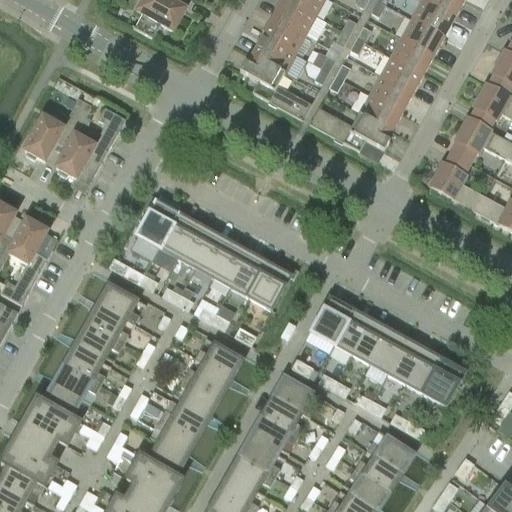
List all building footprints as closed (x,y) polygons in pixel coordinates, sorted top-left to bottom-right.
[(183,0),(143,0),(135,15),(139,17),(131,31),(152,43),(159,29),(172,36),(185,13),(179,9),(183,0)] [(321,0),(283,0),(282,3),(315,21),(325,2),(321,0)] [(370,2),(366,0),(360,0),(355,9),(363,13),(370,2)] [(379,0),(376,6),(384,11),(389,0),(379,0)] [(464,4),(456,0),(423,0),(420,5),(454,23),(464,4)] [(315,21),(282,3),(271,22),(304,40),(315,21)] [(420,5),(410,24),(443,42),(454,23),(420,5)] [(384,11),(376,6),(370,17),(378,21),(384,11)] [(271,22),(261,40),(294,59),(296,55),(303,58),(310,45),(303,42),(304,40),(271,22)] [(341,36),(349,40),(356,27),(348,23),(341,36)] [(443,42),(410,24),(399,43),(433,61),(443,42)] [(363,30),(355,44),(364,49),(371,35),(363,30)] [(349,40),(341,36),(335,47),(343,51),(349,40)] [(294,59),(261,40),(251,59),(283,78),(294,59)] [(433,61),(399,43),(389,62),(422,80),(433,61)] [(364,49),(355,44),(349,54),(358,59),(364,49)] [(486,90),(485,90),(506,102),(507,101),(511,91),(511,61),(504,57),(491,79),(493,80),(487,91),(486,90)] [(283,78),(251,59),(246,68),(244,66),(238,77),(257,87),(251,97),(301,125),(310,108),(277,90),(283,78)] [(327,61),(320,74),(328,78),(335,65),(327,61)] [(389,62),(378,81),(412,98),(422,80),(389,62)] [(334,82),(342,87),(350,73),(341,69),(334,82)] [(328,78),(320,74),(314,84),(322,89),(328,78)] [(412,98),(378,81),(368,100),(401,117),(412,98)] [(342,87),(334,82),(329,92),(337,97),(342,87)] [(467,123),(467,124),(488,136),(488,135),(494,125),(495,125),(500,117),(511,123),(511,104),(508,102),(507,101),(506,102),(485,90),(473,113),(474,114),(468,124),(467,123)] [(82,106),(90,111),(95,102),(87,97),(87,98),(82,106)] [(368,100),(358,119),(357,119),(391,136),(401,117),(368,100)] [(74,140),(75,140),(91,111),(90,111),(82,106),(77,104),(61,133),(42,122),(23,155),(27,157),(25,160),(34,165),(36,162),(44,166),(55,146),(67,152),(74,140)] [(357,119),(358,119),(349,114),(342,126),(317,112),(308,129),(359,156),(364,146),(383,156),(388,145),(386,144),(391,136),(357,119)] [(74,140),(67,152),(55,173),(58,174),(57,177),(66,182),(67,179),(75,184),(87,164),(99,170),(125,124),(104,113),(97,125),(105,129),(93,151),(75,140),(74,140)] [(456,147),(450,158),(469,169),(475,158),(477,159),(481,151),(504,163),(511,149),(511,148),(490,136),(488,135),(488,136),(467,124),(454,147),(456,147)] [(442,169),(430,192),(452,204),(475,217),(484,201),(461,189),(465,181),(463,180),(469,169),(450,158),(444,169),(442,169)] [(158,253),(177,220),(176,220),(181,212),(159,200),(155,208),(137,241),(158,253)] [(484,201),(475,217),(498,229),(511,236),(511,206),(511,207),(511,206),(506,213),(484,201)] [(7,258),(14,245),(3,239),(14,219),(6,214),(8,211),(0,206),(0,273),(8,258),(7,258)] [(193,229),(177,220),(158,253),(175,263),(193,229)] [(7,258),(8,258),(27,269),(14,290),(7,286),(0,298),(21,310),(47,264),(35,257),(46,236),(38,232),(39,229),(30,224),(29,227),(26,225),(14,245),(7,258)] [(212,240),(193,229),(175,263),(194,273),(212,240)] [(212,240),(194,273),(212,283),(231,250),(212,240)] [(231,250),(212,283),(231,294),(249,260),(231,250)] [(266,269),(249,260),(231,294),(248,303),(266,269)] [(139,289),(144,280),(113,263),(108,272),(139,289)] [(280,277),(266,269),(248,303),(269,315),(288,281),(292,283),(292,284),(293,284),(298,276),(296,275),(296,276),(284,269),(280,277)] [(158,287),(144,280),(139,289),(153,296),(158,287)] [(126,326),(133,330),(138,321),(130,316),(136,305),(107,289),(97,309),(126,326)] [(174,309),(179,299),(166,291),(161,301),(174,309)] [(194,307),(179,299),(174,309),(193,319),(197,310),(193,308),(194,307)] [(333,349),(351,316),(329,304),(311,338),(333,349)] [(0,347),(17,317),(0,306),(0,347)] [(97,309),(87,327),(124,348),(129,340),(120,335),(126,326),(97,309)] [(197,310),(193,319),(211,329),(217,319),(202,311),(202,312),(197,310)] [(351,316),(333,349),(349,359),(368,325),(351,316)] [(163,318),(157,329),(165,334),(171,323),(163,318)] [(230,326),(217,319),(211,329),(224,336),(230,326)] [(368,325),(349,359),(368,369),(386,336),(368,325)] [(124,348),(87,327),(75,348),(73,351),(102,368),(103,365),(110,353),(118,358),(124,348)] [(180,328),(174,339),(182,343),(188,333),(180,328)] [(239,332),(234,341),(250,351),(256,341),(239,332)] [(405,346),(386,336),(368,369),(387,379),(405,346)] [(148,346),(141,357),(149,362),(155,351),(148,346)] [(405,346),(387,379),(406,390),(424,356),(405,346)] [(202,368),(231,384),(242,365),(213,348),(207,359),(199,354),(194,364),(202,368)] [(102,368),(73,351),(63,370),(100,390),(105,382),(96,377),(102,368)] [(149,362),(141,357),(141,358),(128,351),(123,359),(136,367),(136,368),(143,372),(149,362)] [(165,356),(159,366),(166,371),(172,360),(165,356)] [(440,366),(424,356),(406,390),(422,399),(440,366)] [(440,366),(422,399),(444,411),(467,368),(446,356),(440,366)] [(296,363),(291,373),(308,382),(313,372),(296,363)] [(166,371),(159,366),(153,377),(160,381),(166,371)] [(188,373),(184,381),(221,402),(231,384),(202,368),(197,378),(188,373)] [(100,390),(63,370),(52,388),(81,405),(86,395),(95,400),(100,390)] [(330,394),(335,384),(323,378),(318,388),(330,394)] [(221,402),(184,381),(178,391),(186,395),(180,407),(178,410),(207,426),(208,424),(221,402)] [(283,382),(272,401),(301,417),(300,418),(309,423),(314,413),(306,408),(312,398),(283,382)] [(335,384),(330,394),(345,403),(350,393),(335,384)] [(52,388),(42,407),(79,428),(83,419),(75,415),(81,405),(52,388)] [(117,400),(125,405),(132,392),(124,388),(117,400)] [(511,397),(509,395),(500,408),(509,415),(511,409),(511,397)] [(367,415),(373,405),(372,404),(375,400),(366,396),(364,400),(358,398),(353,407),(367,415)] [(135,408),(142,413),(154,419),(157,415),(145,408),(149,402),(141,397),(135,408)] [(125,405),(117,400),(112,409),(120,413),(125,405)] [(272,401),(261,420),(298,441),(303,432),(295,427),(300,418),(301,417),(272,401)] [(79,428),(42,407),(35,403),(22,427),(66,451),(79,428)] [(170,405),(159,424),(196,445),(207,426),(178,410),(170,405)] [(386,412),(373,405),(367,415),(380,422),(386,412)] [(142,413),(135,408),(129,419),(137,423),(142,413)] [(509,415),(500,408),(490,423),(500,429),(509,415)] [(337,413),(330,423),(338,426),(344,417),(337,413)] [(403,435),(408,425),(395,417),(389,427),(403,435)] [(261,420),(248,443),(276,459),(285,445),(293,450),(298,441),(261,420)] [(354,423),(348,433),(355,437),(361,427),(354,423)] [(196,445),(159,424),(154,433),(163,437),(157,447),(186,463),(196,445)] [(408,425),(403,435),(418,443),(424,434),(408,425)] [(103,426),(96,437),(104,442),(111,431),(103,426)] [(66,451),(22,427),(18,435),(0,466),(0,467),(6,471),(43,492),(62,458),(66,451)] [(96,437),(83,428),(79,435),(89,441),(86,447),(97,454),(104,442),(96,437)] [(120,435),(114,446),(122,451),(122,450),(128,440),(120,435)] [(314,450),(321,454),(328,443),(321,438),(314,450)] [(374,460),(401,478),(414,460),(386,442),(379,452),(371,446),(365,456),(373,461),(374,460)] [(248,443),(237,461),(274,483),(279,474),(271,469),(276,459),(248,443)] [(114,446),(106,460),(117,466),(121,460),(131,465),(135,457),(122,450),(122,451),(114,446)] [(186,463),(157,447),(151,457),(143,452),(139,460),(175,481),(186,463)] [(331,460),(338,464),(345,453),(338,449),(331,460)] [(321,454),(314,450),(308,460),(315,464),(321,454)] [(175,481),(139,460),(125,484),(168,508),(182,485),(175,481)] [(338,464),(331,460),(325,469),(332,474),(338,464)] [(374,460),(373,461),(368,470),(360,465),(354,473),(390,496),(401,478),(374,460)] [(237,461),(227,480),(255,497),(261,487),(269,491),(274,483),(237,461)] [(465,462),(453,478),(463,484),(474,468),(465,462)] [(43,492),(6,471),(0,481),(0,491),(24,505),(30,495),(38,500),(43,492)] [(356,487),(347,501),(364,511),(379,511),(390,496),(354,473),(348,482),(356,487)] [(289,490),(296,495),(303,484),(296,479),(289,490)] [(227,480),(216,499),(238,511),(257,511),(258,511),(250,507),(255,497),(227,480)] [(60,501),(67,505),(77,489),(67,483),(62,490),(52,484),(48,491),(62,499),(60,501)] [(168,508),(125,484),(123,488),(109,511),(166,511),(167,511),(168,508)] [(439,499),(449,506),(458,492),(448,486),(439,499)] [(313,489),(306,501),(313,505),(320,494),(313,489)] [(296,495),(289,490),(283,500),(290,504),(296,495)] [(0,491),(0,511),(20,511),(24,505),(0,491)] [(489,511),(511,511),(511,498),(504,492),(489,511)] [(86,494),(77,509),(82,511),(102,511),(94,507),(97,501),(86,494)] [(238,511),(216,499),(208,511),(238,511)] [(445,511),(449,506),(439,499),(431,511),(432,511),(445,511)] [(63,511),(67,505),(60,501),(56,509),(60,511),(63,511)] [(308,511),(313,505),(306,501),(300,510),(303,511),(308,511)] [(364,511),(347,501),(341,510),(333,505),(328,511),(364,511)]
